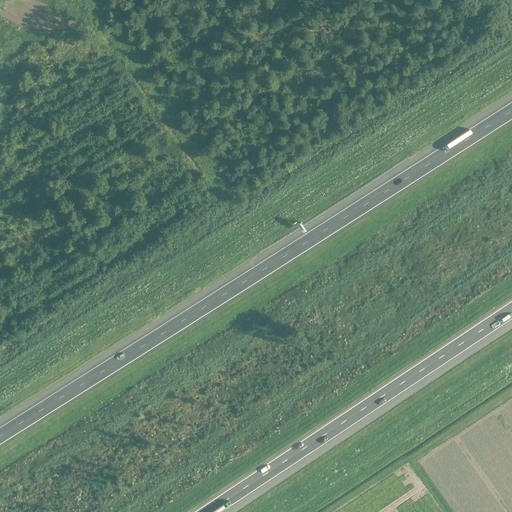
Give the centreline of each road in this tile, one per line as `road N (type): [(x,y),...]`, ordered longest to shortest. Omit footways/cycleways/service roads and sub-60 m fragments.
road 1 (motorway): [(511,99),(0,424)]
road 2 (motorway): [(208,511),(511,310)]
